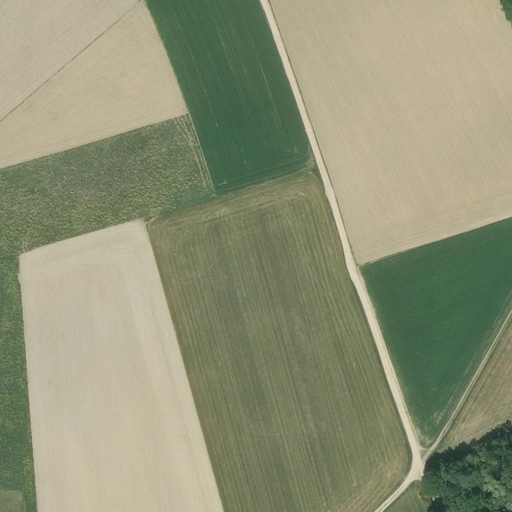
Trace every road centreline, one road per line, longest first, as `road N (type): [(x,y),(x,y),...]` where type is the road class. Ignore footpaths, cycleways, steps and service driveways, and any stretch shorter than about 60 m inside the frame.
road 1 (track): [(421,465),(267,0)]
road 2 (track): [(511,309),(421,465)]
